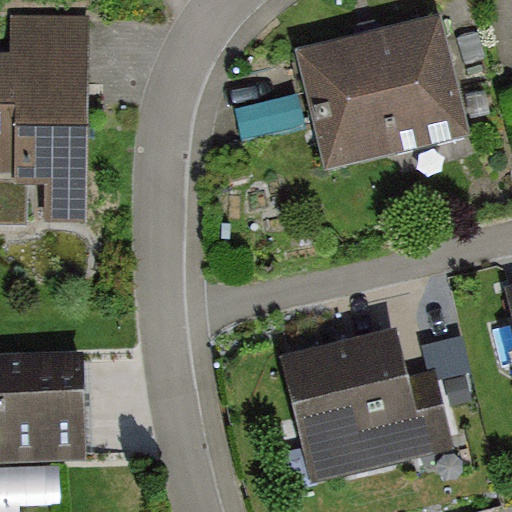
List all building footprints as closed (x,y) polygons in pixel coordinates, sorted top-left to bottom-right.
[(457,20),(317,53),(341,150),(480,117),(457,20)] [(83,33),(0,32),(0,214),(81,216),(83,33)] [(418,340),(423,397),(469,393),(465,336),(418,340)] [(406,343),(298,366),(321,470),(429,447),(406,343)] [(76,360),(0,360),(0,468),(76,468),(76,360)]
